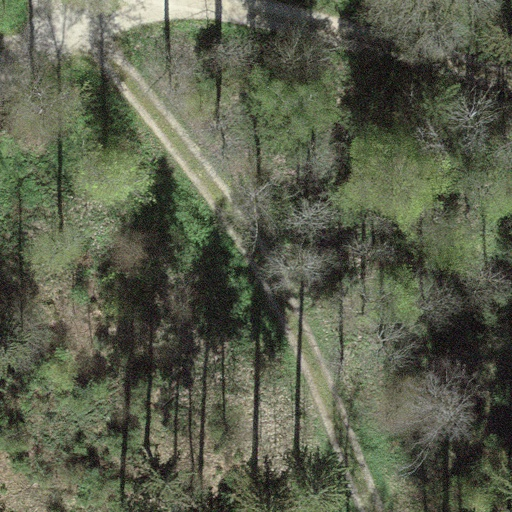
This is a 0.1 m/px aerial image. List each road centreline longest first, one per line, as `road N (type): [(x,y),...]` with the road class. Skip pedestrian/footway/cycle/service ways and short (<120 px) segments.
road 1 (track): [(364,511),(307,363),(227,221),(117,76),(96,0)]
road 2 (track): [(511,84),(201,7),(96,0)]
